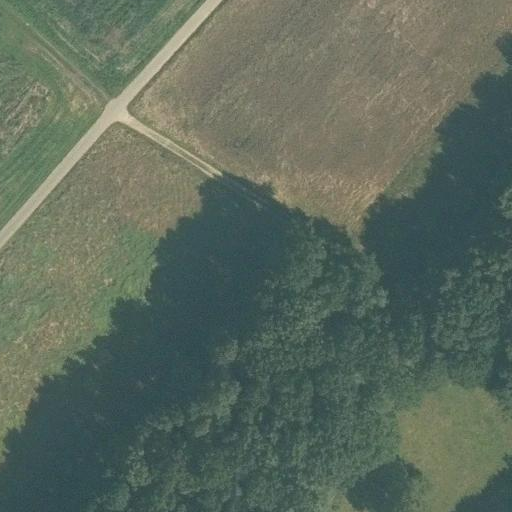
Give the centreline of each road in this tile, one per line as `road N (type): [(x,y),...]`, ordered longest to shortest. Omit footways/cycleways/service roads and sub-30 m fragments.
road 1 (track): [(511,370),(113,111),(0,11)]
road 2 (track): [(216,0),(0,240)]
